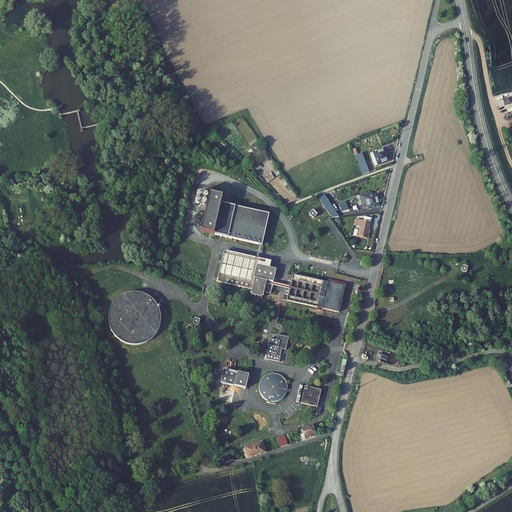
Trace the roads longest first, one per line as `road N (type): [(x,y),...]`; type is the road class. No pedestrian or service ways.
road 1 (unclassified): [(428,41),(336,433)]
road 2 (track): [(204,469),(143,490),(79,294),(74,272),(120,268),(143,278)]
road 3 (tertiary): [(464,22),(482,129),(511,205)]
road 4 (track): [(464,22),(477,38),(511,164)]
road 5 (unknown): [(272,408),(276,432),(323,418),(333,367),(328,353)]
